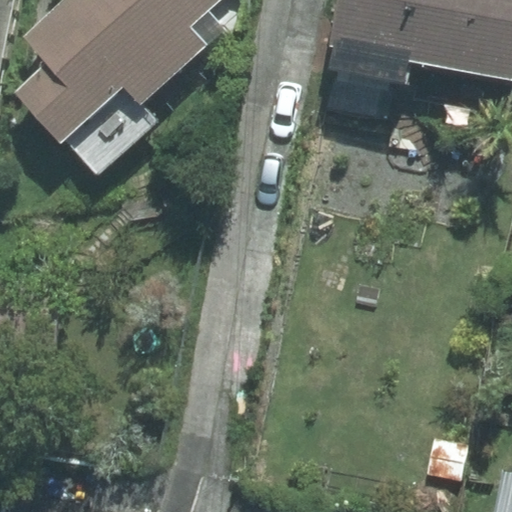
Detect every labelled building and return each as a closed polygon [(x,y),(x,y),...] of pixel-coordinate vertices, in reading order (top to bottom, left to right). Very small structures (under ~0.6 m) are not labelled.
[(67,0),(29,33),(54,60),(21,89),(65,139),(126,85),(142,103),(210,42),(195,26),(223,0),(67,0)] [(511,74),(511,0),(340,0),(333,39),(337,40),(332,65),(406,80),(411,55),(511,74)] [(324,107),(372,115),(377,87),(330,79),(324,107)] [(0,339),(56,343),(60,278),(0,274),(0,339)] [(492,511),(511,511),(511,463),(500,462),(492,511)]
